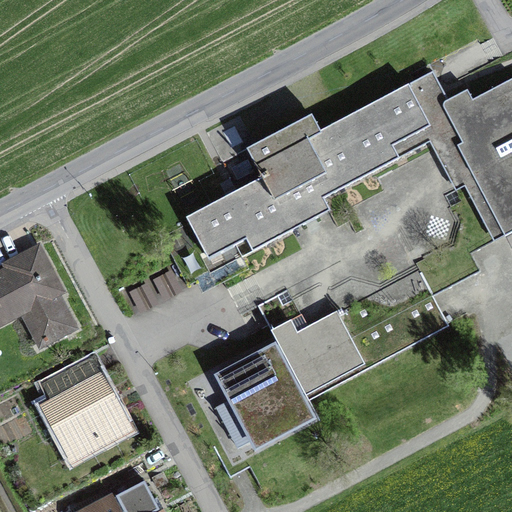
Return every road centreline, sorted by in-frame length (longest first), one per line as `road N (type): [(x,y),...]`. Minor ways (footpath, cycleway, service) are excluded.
road 1 (tertiary): [(42,190),(401,0)]
road 2 (residential): [(42,190),(215,511)]
